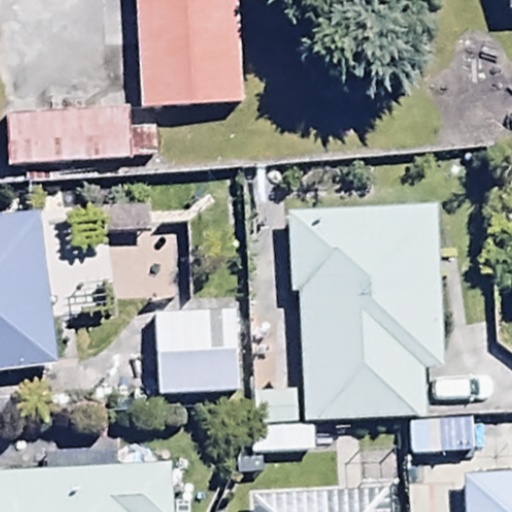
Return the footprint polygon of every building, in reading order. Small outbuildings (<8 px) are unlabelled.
[(247,0),(147,0),(153,101),(253,95),(247,0)] [(128,117),(0,126),(3,175),(131,166),(128,117)] [(439,217),(287,223),(291,303),(299,303),(305,433),(424,428),(422,381),(446,380),(439,217)] [(0,383),(62,377),(46,227),(0,232),(0,383)] [(238,321),(150,326),(155,408),(243,404),(238,321)] [(254,437),(249,437),(249,464),(312,463),(312,436),(297,436),(297,400),(253,401),(254,437)] [(408,431),(409,464),(473,463),(472,429),(408,431)] [(169,511),(168,478),(0,484),(0,511),(169,511)] [(511,511),(511,483),(462,486),(463,511),(511,511)] [(388,511),(388,503),(254,511),(388,511)]
